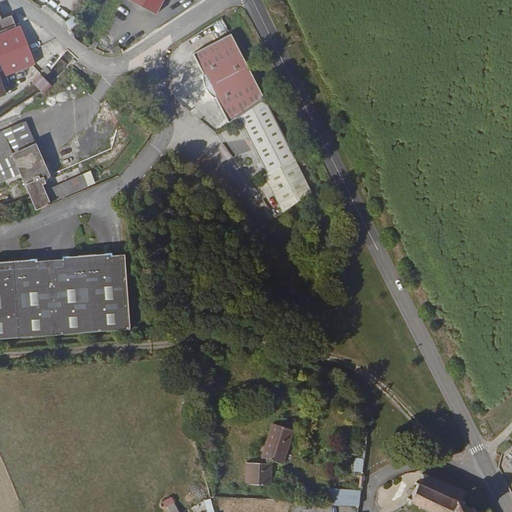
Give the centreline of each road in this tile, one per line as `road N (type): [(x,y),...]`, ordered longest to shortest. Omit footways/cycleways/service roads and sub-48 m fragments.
road 1 (tertiary): [(491,475),(253,0)]
road 2 (track): [(464,465),(379,380),(327,346),(162,330),(0,342)]
road 3 (residential): [(368,511),(372,485),(419,460),(491,475)]
